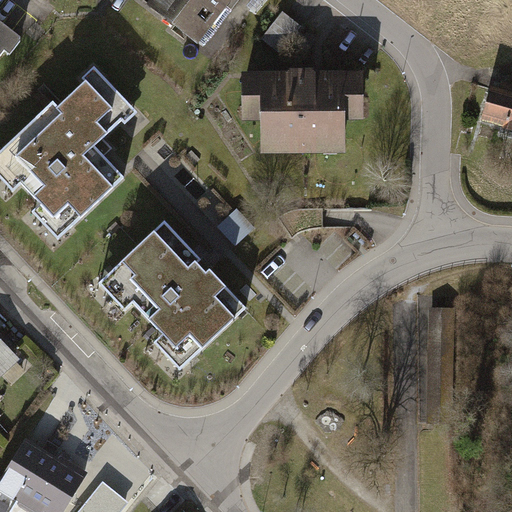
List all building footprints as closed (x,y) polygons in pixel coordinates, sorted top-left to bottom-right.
[(196,48),(232,0),(149,0),(144,8),(196,48)] [(300,31),(281,16),(260,44),(279,59),(300,31)] [(22,44),(0,26),(0,60),(6,53),(12,58),(22,44)] [(93,88),(84,79),(57,105),(52,100),(0,149),(0,155),(13,170),(10,174),(53,219),(57,215),(69,228),(123,176),(94,145),(123,117),(115,109),(124,101),(103,78),(93,88)] [(357,80),(231,80),(232,130),(250,130),(250,162),(341,161),(341,130),(358,129),(357,80)] [(475,130),(511,140),(511,94),(511,99),(507,98),(509,92),(496,89),(495,94),(485,92),(475,130)] [(188,361),(244,308),(162,221),(98,283),(123,310),(131,302),(188,361)] [(449,308),(431,308),(432,408),(450,408),(449,308)] [(0,373),(14,360),(0,344),(0,373)] [(67,511),(85,482),(21,445),(0,481),(0,511),(8,511),(13,506),(23,511),(67,511)]
